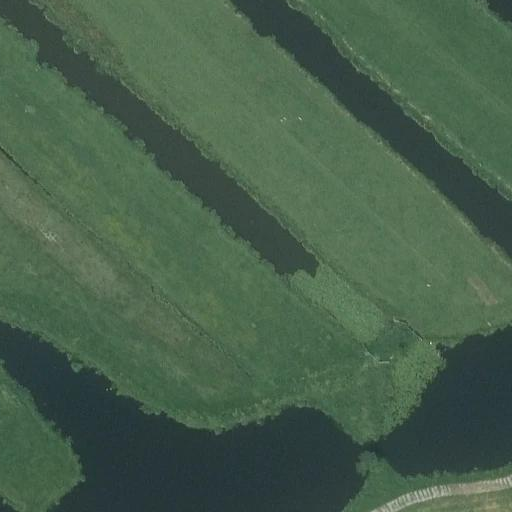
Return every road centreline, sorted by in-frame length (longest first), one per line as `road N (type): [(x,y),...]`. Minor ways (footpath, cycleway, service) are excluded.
road 1 (track): [(0,289),(66,299),(231,398),(302,356),(354,371),(414,332),(511,299)]
road 2 (track): [(511,482),(440,490),(381,511)]
